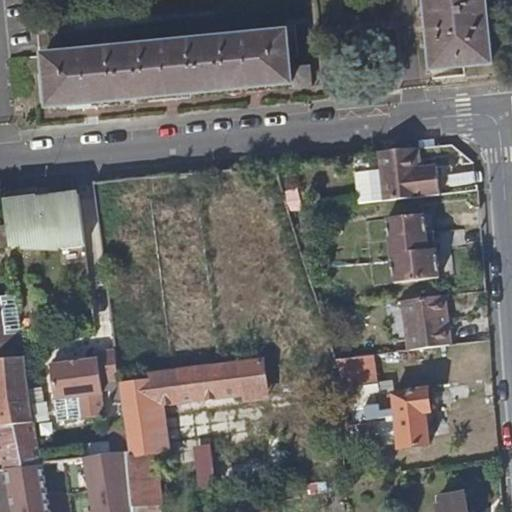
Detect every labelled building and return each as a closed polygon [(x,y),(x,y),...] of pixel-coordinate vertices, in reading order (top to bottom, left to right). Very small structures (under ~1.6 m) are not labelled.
[(489,63),(482,0),(423,0),(431,70),(489,63)] [(47,108),(288,83),(286,69),(283,32),(41,56),(47,108)] [(286,69),(288,83),(288,89),(305,87),(304,67),(286,69)] [(415,170),(413,148),(376,152),(378,171),(381,201),(439,194),(436,169),(415,170)] [(381,201),(378,171),(352,174),(355,204),(381,201)] [(86,246),(80,194),(38,199),(38,197),(5,201),(12,246),(26,245),(26,249),(62,252),(62,249),(86,246)] [(432,228),(430,214),(423,215),(427,248),(434,248),(432,228)] [(427,248),(423,215),(386,219),(394,281),(438,276),(434,248),(427,248)] [(0,356),(27,353),(25,341),(18,293),(18,292),(0,293),(0,356)] [(448,344),(442,295),(402,300),(408,349),(448,344)] [(120,376),(117,346),(99,348),(99,357),(53,363),(57,399),(105,392),(103,378),(120,376)] [(0,467),(5,466),(42,461),(27,353),(0,356),(0,427),(0,430),(0,429),(0,467)] [(362,383),(353,356),(336,358),(356,419),(346,420),(349,445),(397,440),(398,446),(427,443),(424,412),(429,411),(427,387),(392,391),(393,402),(379,404),(376,382),(362,383)] [(269,389),(265,358),(151,373),(152,381),(121,385),(124,409),(155,404),(255,391),(269,389)] [(129,448),(129,454),(157,451),(160,451),(155,404),(124,409),(129,448)] [(289,472),(283,432),(268,434),(271,459),(218,467),(215,447),(202,449),(207,488),(221,485),(220,481),(289,472)] [(129,448),(80,456),(88,511),(134,511),(134,504),(129,454),(129,448)] [(161,502),(157,451),(129,454),(134,504),(161,502)] [(50,511),(42,461),(5,466),(0,467),(0,511),(50,511)] [(467,510),(464,492),(440,497),(441,506),(435,507),(436,511),(475,511),(475,509),(467,510)] [(160,511),(161,502),(134,504),(134,511),(160,511)]
